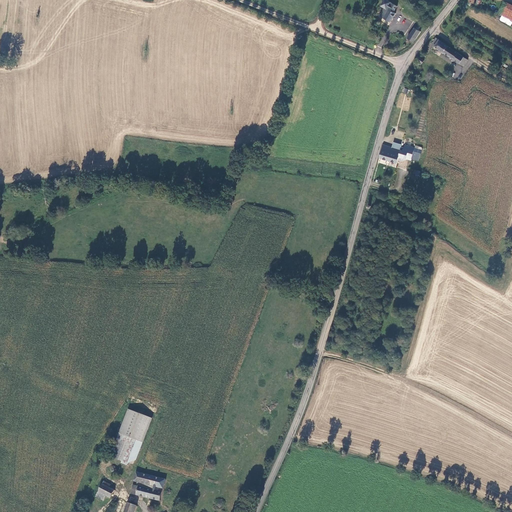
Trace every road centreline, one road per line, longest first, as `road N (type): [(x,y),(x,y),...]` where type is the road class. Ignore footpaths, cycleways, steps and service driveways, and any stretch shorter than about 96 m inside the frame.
road 1 (tertiary): [(255,511),(306,393),(403,64)]
road 2 (unclassified): [(403,64),(237,0)]
